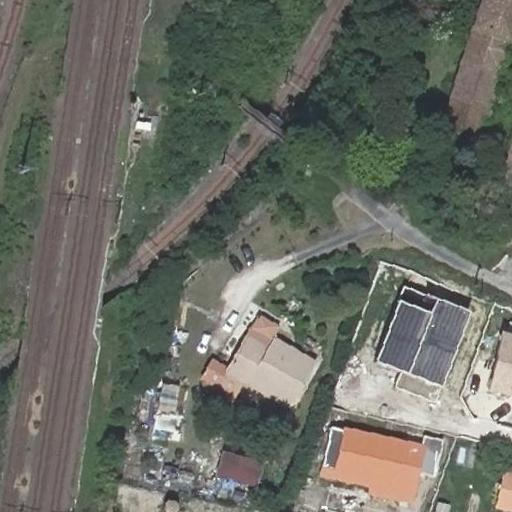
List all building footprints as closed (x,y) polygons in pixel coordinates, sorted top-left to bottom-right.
[(511,0),(480,0),(439,126),(476,137),(511,29),(511,0)] [(436,386),(462,312),(395,289),(370,363),(436,386)] [(511,336),(493,332),(480,389),(511,395),(511,336)] [(287,409),(314,363),(272,338),(267,346),(246,334),(226,368),(210,358),(200,375),(232,395),(240,382),(287,409)] [(417,447),(324,428),(314,477),(406,497),(417,447)] [(172,446),(129,440),(123,474),(167,480),(172,446)] [(253,486),(260,462),(223,451),(216,476),(253,486)] [(511,511),(511,471),(504,470),(495,509),(511,511)]
